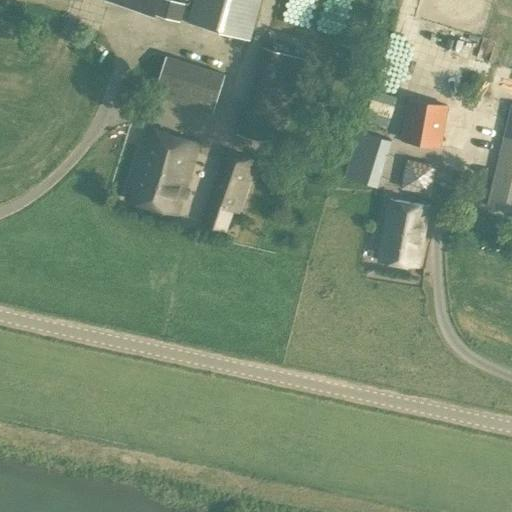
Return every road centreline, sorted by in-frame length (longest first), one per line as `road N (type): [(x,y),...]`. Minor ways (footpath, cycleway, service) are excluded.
road 1 (unclassified): [(511,432),(0,320)]
road 2 (track): [(271,0),(229,139)]
